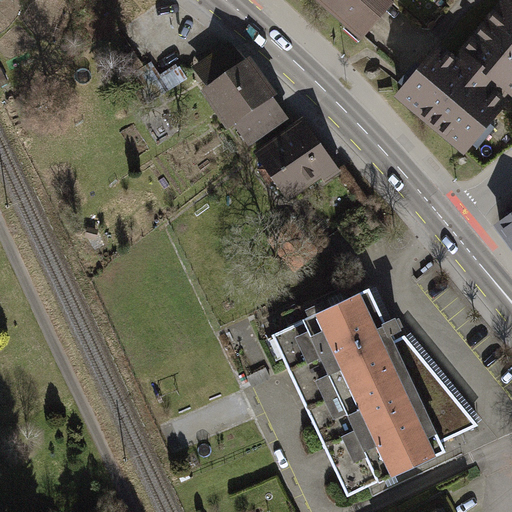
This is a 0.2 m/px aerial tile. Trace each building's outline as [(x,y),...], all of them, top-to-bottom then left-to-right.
[(308,0),(358,44),(398,0),(308,0)] [(460,63),(439,46),(392,102),(466,162),(511,106),(511,5),(509,3),(460,63)] [(241,143),(279,118),(229,43),(191,68),(241,143)] [(282,204),(335,173),(303,118),(249,150),(282,204)] [(511,218),(498,229),(511,247),(511,218)] [(367,286),(273,329),(350,493),(445,451),(439,437),(478,419),(406,332),(392,338),(367,286)]
